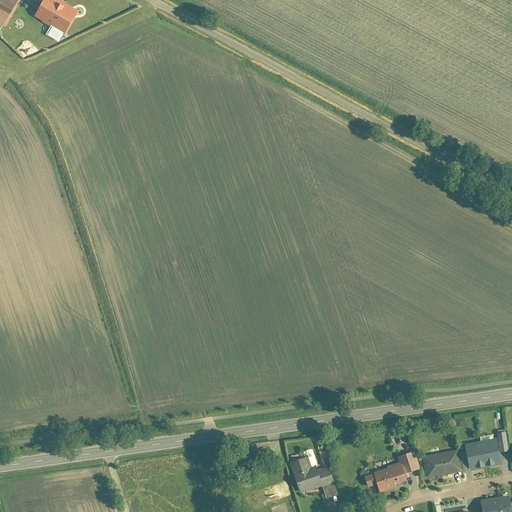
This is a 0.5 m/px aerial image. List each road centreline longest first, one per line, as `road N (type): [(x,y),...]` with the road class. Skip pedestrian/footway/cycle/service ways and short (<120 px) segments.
road 1 (tertiary): [(511,393),(0,467)]
road 2 (residential): [(511,191),(158,0)]
road 3 (residential): [(511,481),(383,511)]
